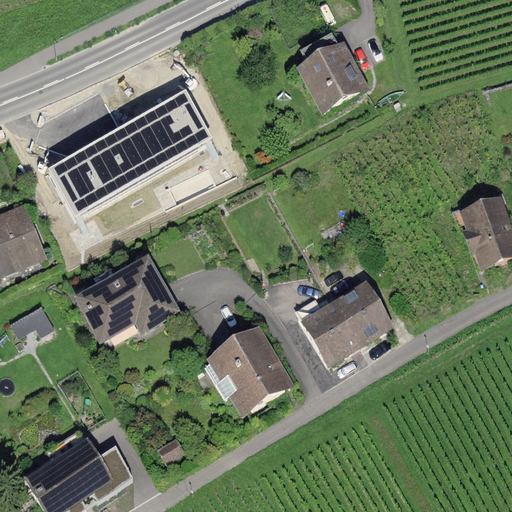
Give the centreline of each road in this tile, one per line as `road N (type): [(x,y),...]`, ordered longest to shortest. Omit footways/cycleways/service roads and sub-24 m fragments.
road 1 (residential): [(152,511),(511,302)]
road 2 (primary): [(0,106),(228,0)]
